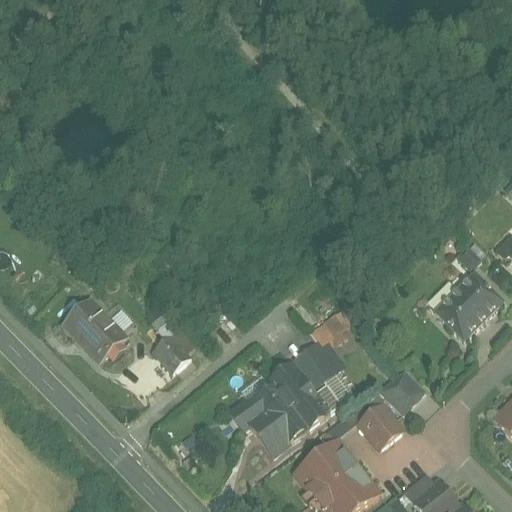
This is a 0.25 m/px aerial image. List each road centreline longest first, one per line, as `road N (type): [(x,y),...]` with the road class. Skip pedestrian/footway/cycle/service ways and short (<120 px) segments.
road 1 (tertiary): [(0,334),(166,511)]
road 2 (residential): [(511,353),(433,428),(511,510)]
